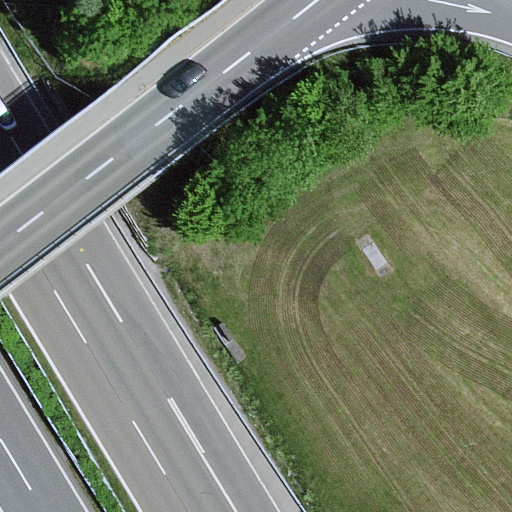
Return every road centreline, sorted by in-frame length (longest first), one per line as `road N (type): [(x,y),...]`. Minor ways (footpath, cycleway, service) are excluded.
road 1 (motorway): [(258,511),(184,391),(0,193)]
road 2 (motorway): [(190,511),(0,199)]
road 3 (secondary): [(0,244),(231,67)]
